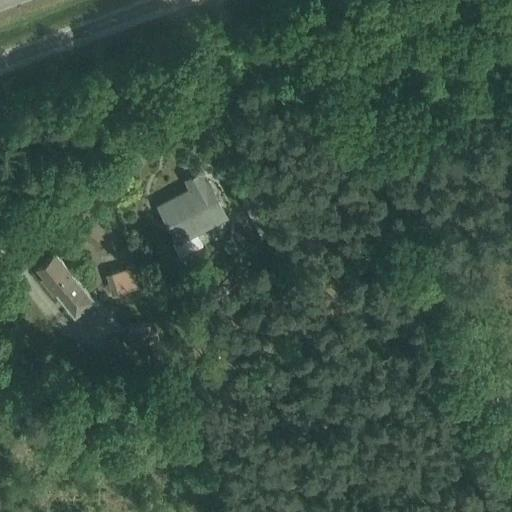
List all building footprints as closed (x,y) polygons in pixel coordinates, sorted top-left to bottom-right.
[(225,119),(210,126),(228,162),(243,154),(225,119)] [(188,188),(157,204),(175,241),(173,243),(180,257),(203,246),(197,234),(229,218),(204,169),(184,180),(188,188)] [(251,176),(235,184),(261,238),(265,237),(271,241),(277,239),(277,233),(280,232),(251,176)] [(55,251),(36,267),(43,276),(40,278),(54,295),(55,294),(75,317),(95,301),(55,251)] [(291,258),(259,269),(269,299),(293,290),(288,278),(297,274),(291,258)] [(137,265),(106,274),(112,295),(143,285),(137,265)] [(155,322),(126,331),(131,347),(159,338),(155,322)]
